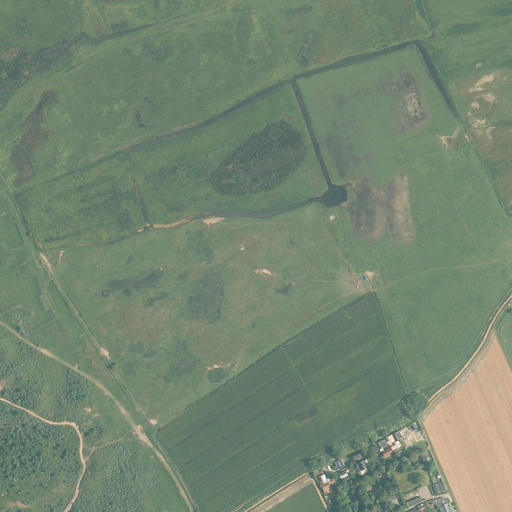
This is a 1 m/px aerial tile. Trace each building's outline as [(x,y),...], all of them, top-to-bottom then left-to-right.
[(399,430),(393,433),(397,440),(400,438),(402,437),(401,435),(399,430)] [(391,435),(387,437),(385,438),(387,441),(385,442),(386,445),(388,444),(389,445),(391,444),(390,442),(393,441),(391,435)] [(383,439),(377,442),(380,447),(386,444),(383,439)] [(390,446),(391,450),(399,447),(397,441),(393,442),(394,445),(390,446)] [(374,452),(374,453),(378,451),(375,443),(371,445),(372,447),(370,448),(373,453),(374,452)] [(391,453),(390,450),(389,447),(382,451),(384,456),(391,453)] [(354,460),(361,456),(358,451),(351,455),(354,460)] [(335,466),(333,467),(335,470),(344,466),(340,456),(336,457),(338,460),(334,462),(335,466)] [(357,463),(355,464),(359,471),(361,470),(366,468),(364,464),(365,465),(368,464),(366,461),(365,459),(363,460),(362,460),(357,463)] [(337,474),(340,479),(347,475),(344,470),(337,474)] [(322,488),(323,491),(324,494),(328,492),(330,497),(334,495),(332,491),(329,485),(331,484),(329,480),(328,478),(325,478),(323,474),(316,477),(319,484),(321,488),(322,488)] [(432,485),(435,493),(443,491),(440,482),(432,485)] [(394,495),(384,499),(386,505),(390,504),(397,501),(394,495)] [(408,505),(421,500),(419,496),(407,501),(408,505)] [(437,508),(438,508),(440,507),(440,505),(446,503),(444,498),(443,497),(433,500),(430,502),(431,504),(434,503),(434,504),(435,504),(437,508)] [(379,508),(386,506),(384,500),(377,503),(379,508)] [(393,511),(400,508),(397,501),(390,504),(393,511)] [(440,507),(438,508),(439,511),(452,511),(450,506),(447,506),(446,503),(440,505),(440,507)]
